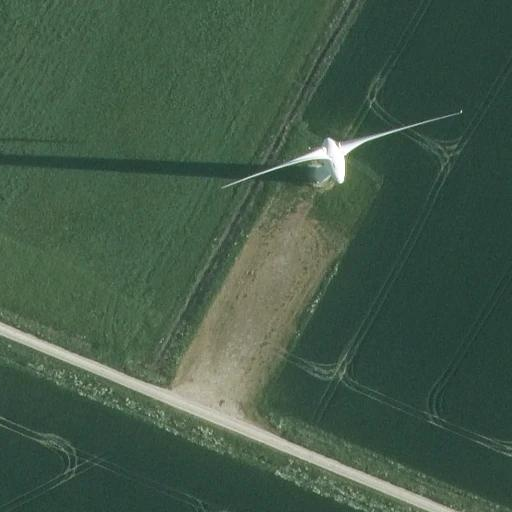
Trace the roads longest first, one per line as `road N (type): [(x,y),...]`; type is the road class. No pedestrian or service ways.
road 1 (track): [(416,511),(0,334)]
road 2 (track): [(285,228),(186,413)]
